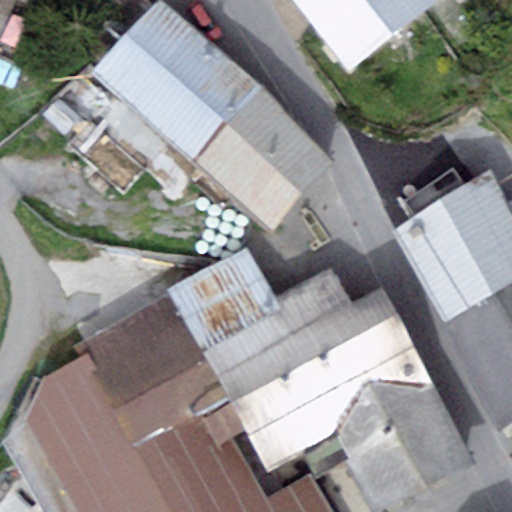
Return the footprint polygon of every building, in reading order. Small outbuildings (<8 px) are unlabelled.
[(418,0),(305,0),(352,58),(421,2),(418,0)] [(0,7),(0,54),(24,65),(41,27),(0,7)] [(262,93),(163,9),(103,75),(197,163),(260,95),(262,93)] [(327,164),(260,95),(197,163),(273,228),(327,164)] [(511,220),(488,177),(469,189),(448,159),(400,192),(420,222),(404,234),(503,423),(511,415),(511,220)] [(423,381),(381,302),(372,307),(348,318),(329,280),(275,311),(245,257),(178,293),(179,295),(250,425),(271,461),(304,444),(337,427),(423,381)] [(250,425),(179,295),(84,347),(90,359),(50,381),(15,455),(47,511),(329,511),(310,477),(288,491),(264,505),(226,437),(250,425)] [(465,461),(423,381),(337,427),(352,457),(378,506),(465,461)] [(288,491),(271,461),(250,425),(226,437),(264,505),(288,491)] [(337,427),(304,444),(320,475),(352,457),(337,427)]
